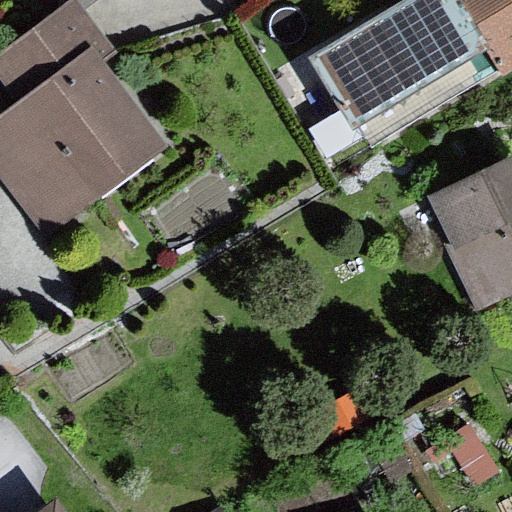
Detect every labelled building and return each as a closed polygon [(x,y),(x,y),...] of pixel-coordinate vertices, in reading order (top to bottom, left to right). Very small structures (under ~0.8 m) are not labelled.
[(0,55),(0,74),(21,103),(94,49),(107,66),(121,56),(87,10),(79,0),(74,0),(64,7),(0,55)] [(58,0),(64,7),(74,0),(79,0),(87,10),(100,0),(58,0)] [(511,74),(511,0),(412,0),(311,60),(356,134),(491,54),(506,78),(511,74)] [(21,103),(0,119),(0,177),(47,240),(169,149),(107,66),(94,49),(21,103)] [(511,161),(428,200),(479,310),(511,294),(511,161)] [(319,411),(337,444),(378,421),(360,389),(319,411)] [(503,472),(472,424),(440,444),(464,480),(479,470),(487,482),(503,472)] [(394,485),(415,473),(390,430),(369,442),(394,485)] [(69,511),(58,496),(35,511),(69,511)]
